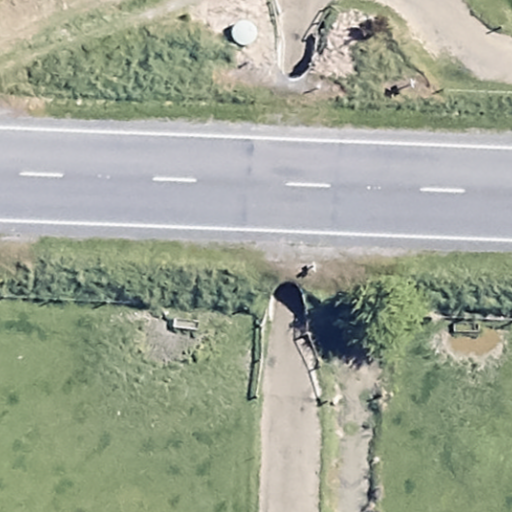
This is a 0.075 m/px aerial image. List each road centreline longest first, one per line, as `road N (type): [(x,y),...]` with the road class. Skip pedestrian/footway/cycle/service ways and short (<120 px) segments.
road 1 (trunk): [(0,175),(511,196)]
road 2 (track): [(286,511),(298,0)]
road 3 (track): [(390,0),(402,15),(511,47)]
